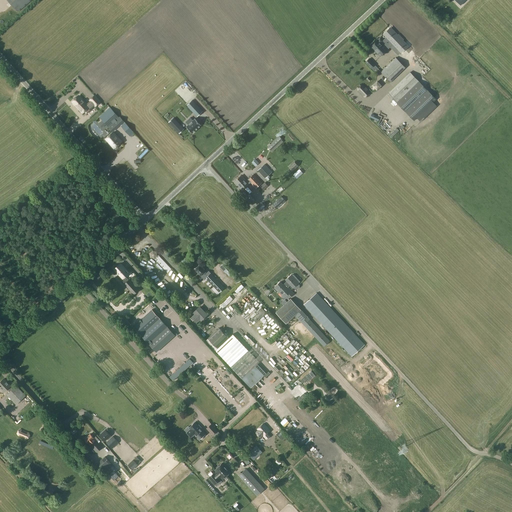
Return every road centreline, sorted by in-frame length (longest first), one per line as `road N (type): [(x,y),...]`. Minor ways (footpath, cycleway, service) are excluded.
road 1 (unclassified): [(511,464),(478,452),(205,164)]
road 2 (unclassified): [(205,164),(383,0)]
road 3 (unclassified): [(276,426),(115,247)]
road 4 (unclassified): [(145,219),(0,57)]
road 5 (unknown): [(187,402),(77,282)]
road 6 (unclassified): [(0,353),(115,247)]
road 7 (unknown): [(318,60),(368,99),(414,62)]
